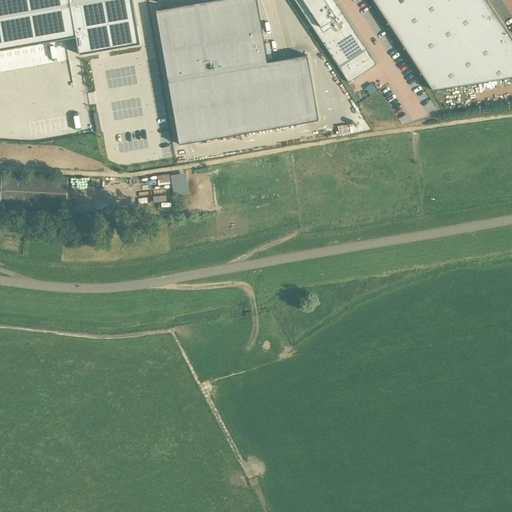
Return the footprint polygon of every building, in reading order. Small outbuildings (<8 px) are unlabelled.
[(133,0),(0,0),(0,49),(77,36),(80,53),(142,43),(133,0)] [(256,0),(212,0),(156,10),(179,144),(318,120),(307,55),(267,62),(256,0)] [(294,0),(349,82),(376,64),(337,4),(335,5),(331,0),(294,0)] [(373,0),(433,90),(466,85),(511,77),(511,56),(509,52),(511,50),(511,37),(487,0),(373,0)] [(171,188),(171,193),(185,193),(185,172),(156,174),(156,188),(171,188)] [(66,209),(66,206),(68,178),(2,174),(0,205),(66,209)]
